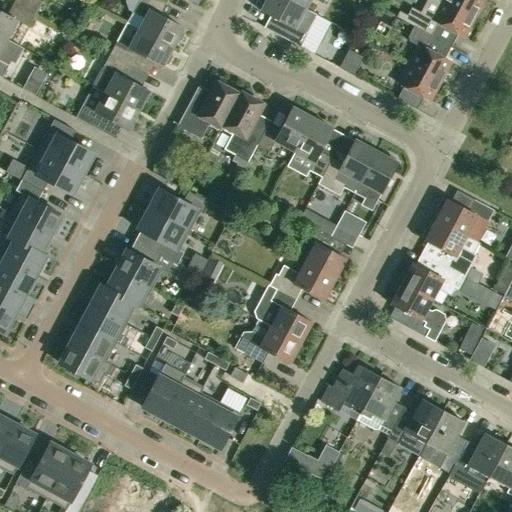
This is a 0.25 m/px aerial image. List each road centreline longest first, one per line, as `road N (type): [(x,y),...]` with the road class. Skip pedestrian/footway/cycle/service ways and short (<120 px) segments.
road 1 (residential): [(21,376),(209,41)]
road 2 (residential): [(308,392),(259,484),(242,494),(21,376)]
road 3 (residential): [(437,149),(308,78),(282,80),(209,41)]
road 4 (residential): [(345,322),(437,149)]
road 5 (residential): [(511,412),(345,322)]
road 6 (residential): [(437,149),(511,15)]
